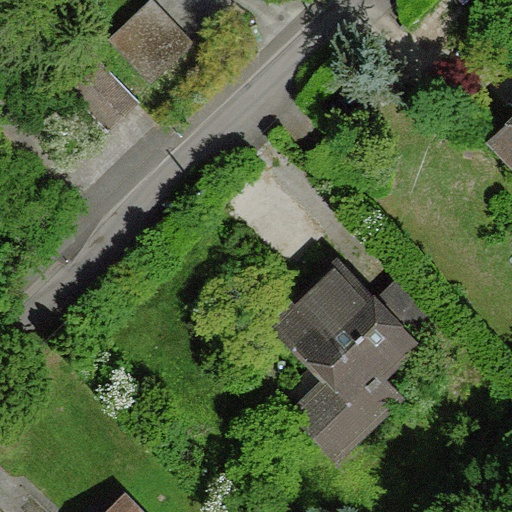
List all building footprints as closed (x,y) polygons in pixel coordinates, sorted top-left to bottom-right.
[(134,106),(89,59),(64,83),(110,131),(134,106)] [(511,132),(501,143),(511,153),(511,132)] [(373,176),(334,134),(308,159),(347,201),(373,176)] [(340,267),(278,326),(316,366),(320,362),(336,378),(301,412),(339,452),(396,398),(377,378),(413,344),(375,304),(340,267)] [(375,304),(413,344),(439,319),(401,279),(375,304)]
